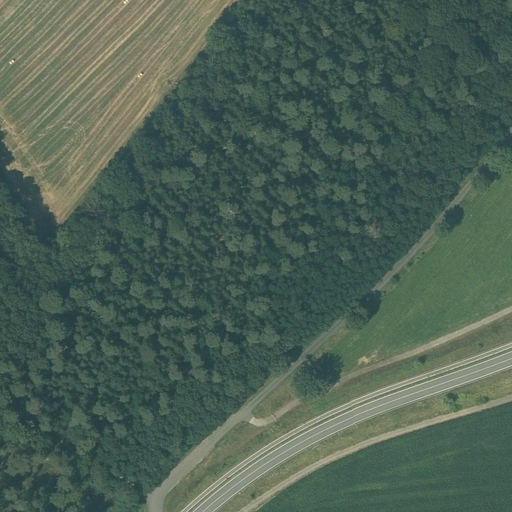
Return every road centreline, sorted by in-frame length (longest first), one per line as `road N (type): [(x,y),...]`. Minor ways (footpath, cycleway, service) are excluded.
road 1 (unclassified): [(511,128),(390,275),(184,464),(154,499),(153,511)]
road 2 (secondary): [(200,511),(276,455),(360,411),(511,355)]
road 3 (track): [(0,364),(92,454),(154,499)]
